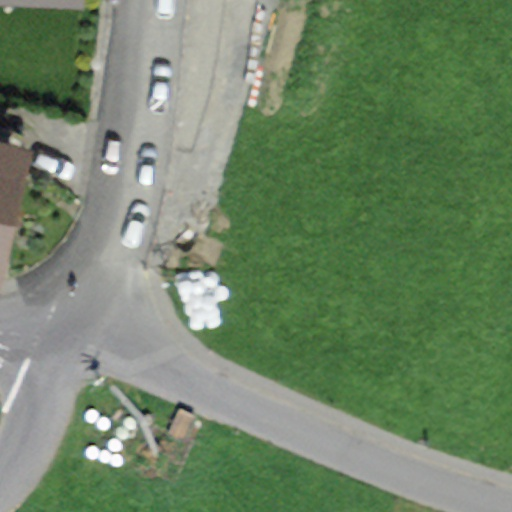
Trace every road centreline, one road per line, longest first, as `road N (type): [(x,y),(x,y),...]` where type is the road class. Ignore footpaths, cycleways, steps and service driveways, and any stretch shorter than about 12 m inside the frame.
road 1 (tertiary): [(74,341),(340,452),(511,510)]
road 2 (tertiary): [(149,0),(128,190),(74,341)]
road 3 (tertiary): [(74,341),(0,473)]
